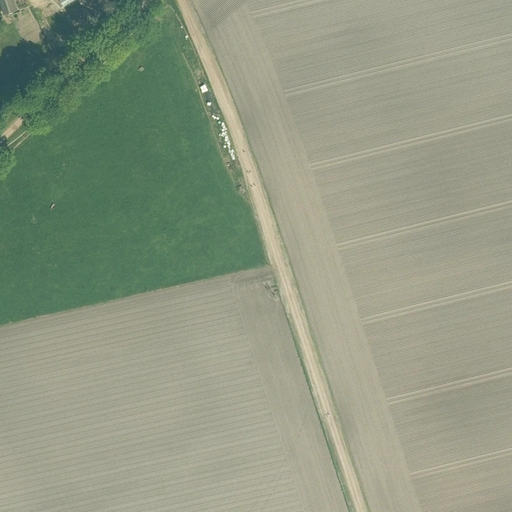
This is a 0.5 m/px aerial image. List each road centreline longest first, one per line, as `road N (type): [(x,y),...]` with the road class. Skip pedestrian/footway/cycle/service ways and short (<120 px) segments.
road 1 (track): [(178,0),(222,94),(359,511)]
road 2 (track): [(0,137),(147,0)]
